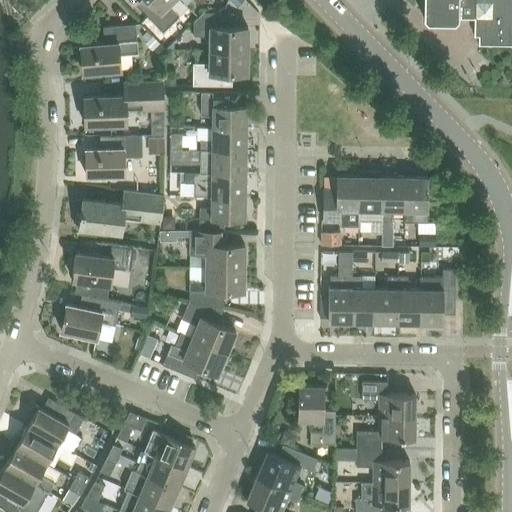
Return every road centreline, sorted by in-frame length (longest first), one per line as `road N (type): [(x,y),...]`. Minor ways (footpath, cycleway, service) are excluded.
road 1 (residential): [(14,343),(45,187),(39,35),(74,0)]
road 2 (residential): [(450,511),(452,356),(279,353)]
road 3 (tertiary): [(511,239),(471,150),(323,0)]
road 4 (unclassified): [(238,436),(14,343)]
road 5 (residential): [(279,353),(284,151)]
road 6 (tertiary): [(511,253),(503,264),(498,319),(501,434),(509,443)]
road 7 (residential): [(284,151),(427,153)]
